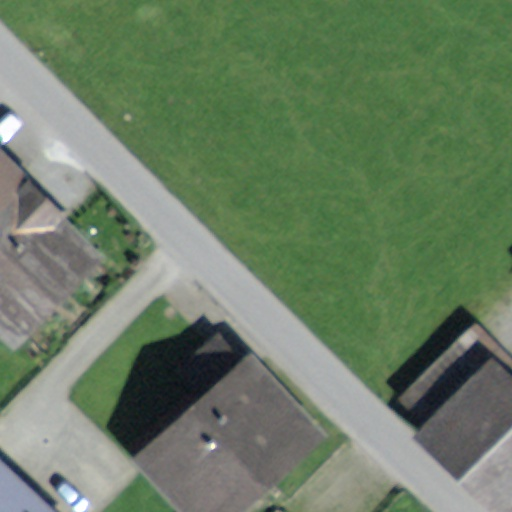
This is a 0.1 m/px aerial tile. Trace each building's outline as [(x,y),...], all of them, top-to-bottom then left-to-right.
[(0,180),(0,307),(11,318),(75,253),(0,180)] [(195,395),(261,468),(308,426),(257,368),(248,376),(215,338),(206,346),(210,350),(181,375),(197,393),(195,395)] [(511,396),(492,376),(431,435),(505,510),(511,503),(511,396)] [(210,511),(261,468),(195,395),(142,442),(156,457),(146,465),(187,511),(210,511)] [(0,511),(55,511),(51,508),(46,511),(34,511),(0,479),(0,511)]
